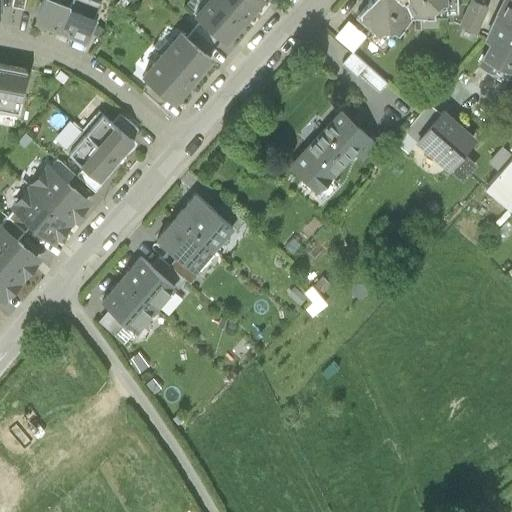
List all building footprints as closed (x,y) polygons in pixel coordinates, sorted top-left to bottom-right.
[(38,0),(32,15),(62,29),(73,0),(38,0)] [(108,0),(73,0),(62,29),(90,41),(108,0)] [(225,45),(245,24),(219,0),(206,0),(192,15),(199,22),(218,39),(225,45)] [(261,0),(219,0),(245,24),(264,2),(261,0)] [(368,0),(357,13),(386,39),(411,12),(461,10),(460,0),(368,0)] [(473,0),(467,0),(456,25),(474,33),(486,6),(473,0)] [(511,0),(497,0),(492,12),(511,22),(511,0)] [(511,22),(492,12),(477,40),(483,43),(472,64),(497,78),(501,70),(509,74),(511,67),(511,22)] [(333,34),(351,50),(364,36),(346,20),(333,34)] [(186,36),(206,54),(218,39),(199,22),(186,36)] [(186,36),(179,30),(161,50),(195,80),(213,60),(206,54),(186,36)] [(177,100),(195,80),(161,50),(144,70),(149,75),(168,92),(177,100)] [(351,50),(340,62),(354,75),(357,72),(376,90),(385,81),(351,50)] [(0,65),(0,66),(0,111),(21,115),(29,70),(0,65)] [(161,99),(168,92),(149,75),(142,82),(161,99)] [(413,138),(437,111),(427,102),(403,129),(413,138)] [(473,137),(440,108),(437,111),(413,138),(410,141),(444,171),(473,137)] [(82,130),(122,165),(140,144),(133,138),(112,119),(100,109),(82,130)] [(112,119),(133,138),(142,128),(121,109),(112,119)] [(365,137),(335,110),(285,163),(322,197),(336,183),(329,176),(365,137)] [(83,167),(104,184),(122,165),(82,130),(65,150),(83,167)] [(510,154),(500,146),(487,162),(496,170),(510,154)] [(496,170),(480,189),(511,214),(511,213),(511,151),(510,154),(496,170)] [(51,165),(70,183),(76,175),(58,157),(51,165)] [(24,184),(71,224),(91,201),(70,183),(51,165),(44,160),(24,184)] [(97,193),(104,184),(83,167),(76,175),(97,193)] [(27,229),(49,249),(71,224),(24,184),(2,208),(8,213),(27,229)] [(173,214),(208,245),(228,222),(212,209),(191,192),(173,214)] [(212,209),(228,222),(233,227),(240,218),(220,200),(212,209)] [(0,222),(0,226),(17,241),(27,229),(8,213),(0,222)] [(173,214),(154,236),(173,253),(189,267),(208,245),(173,214)] [(511,226),(505,220),(495,231),(501,237),(511,226)] [(0,226),(0,265),(19,283),(39,262),(17,241),(0,226)] [(165,263),(182,278),(186,281),(194,272),(189,267),(173,253),(165,263)] [(118,276),(151,305),(170,284),(147,264),(137,254),(118,276)] [(147,264),(170,284),(174,287),(182,278),(165,263),(155,255),(147,264)] [(0,304),(19,283),(0,265),(0,304)] [(118,276),(98,299),(131,328),(151,305),(118,276)]
